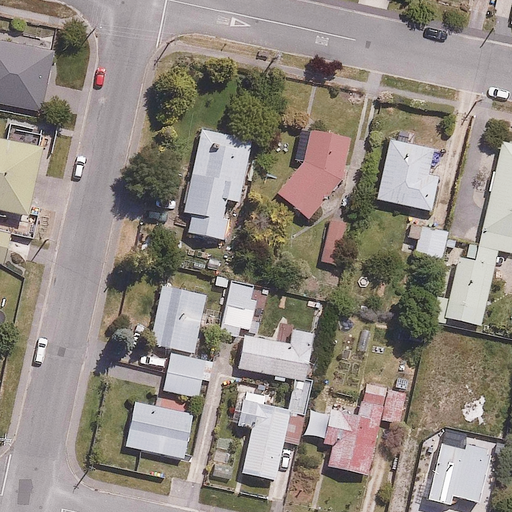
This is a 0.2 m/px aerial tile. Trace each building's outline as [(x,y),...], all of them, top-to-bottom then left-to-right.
[(56,45),(0,35),(0,104),(45,112),(56,45)] [(188,212),(185,231),(189,232),(186,249),(212,253),(215,235),(224,236),(227,216),(222,215),(224,200),(240,202),(249,135),(192,127),(181,211),(188,212)] [(312,220),(336,188),(344,133),(304,127),(299,164),(277,192),(312,220)] [(46,143),(0,134),(0,207),(32,214),(46,143)] [(429,210),(442,146),(383,134),(370,199),(429,210)] [(511,145),(496,142),(474,250),(448,245),(434,315),(479,324),(495,246),(511,249),(511,145)] [(407,214),(396,267),(410,270),(414,252),(441,258),(448,223),(407,214)] [(339,267),(345,218),(327,216),(320,265),(339,267)] [(0,264),(11,266),(17,232),(0,228),(0,264)] [(252,331),(260,287),(230,281),(221,333),(237,336),(238,328),(252,331)] [(195,350),(202,292),(157,286),(150,344),(195,350)] [(511,325),(498,323),(495,342),(511,344),(511,325)] [(305,377),(312,334),(277,328),(275,338),(242,332),(236,366),(305,377)] [(129,403),(124,450),(186,458),(191,411),(196,412),(200,379),(210,380),(212,356),(169,351),(164,389),(179,391),(177,408),(129,403)] [(148,367),(125,365),(124,380),(146,382),(148,367)] [(283,405),(234,395),(229,422),(249,426),(240,474),(273,481),(282,439),(300,443),(311,384),(288,379),(283,405)] [(327,413),(311,409),(306,434),(321,437),(320,442),(334,445),(330,466),(367,474),(379,417),(397,421),(400,410),(404,391),(361,381),(355,407),(329,401),(327,413)] [(415,464),(426,416),(400,410),(397,421),(389,459),(415,464)] [(487,473),(496,475),(501,452),(493,450),(500,419),(479,414),(473,437),(464,435),(461,447),(432,440),(418,497),(448,504),(450,497),(480,504),(487,473)]
